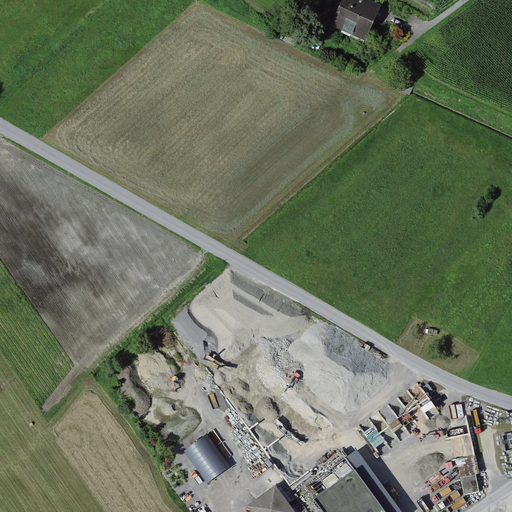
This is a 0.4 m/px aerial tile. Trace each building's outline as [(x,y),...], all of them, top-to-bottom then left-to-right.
[(380,9),(359,0),(343,0),(336,17),(346,21),(341,33),(366,43),(380,9)] [(402,395),(418,427),(428,422),(423,413),(419,404),(427,400),(423,393),(423,392),(420,386),(402,395)] [(388,403),(360,425),(376,445),(404,423),(388,403)] [(275,440),(278,446),(271,451),(278,462),(310,442),(299,425),(275,440)] [(303,487),(321,511),(397,511),(354,451),(303,487)] [(475,458),(460,459),(463,493),(478,492),(475,458)] [(248,507),(251,511),(292,511),(275,488),(248,507)] [(211,503),(216,510),(222,505),(218,499),(211,503)]
